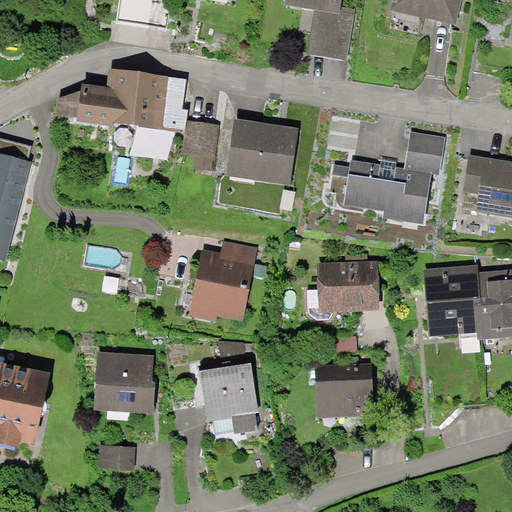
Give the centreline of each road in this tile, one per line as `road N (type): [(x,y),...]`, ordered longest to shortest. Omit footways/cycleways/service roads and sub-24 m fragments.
road 1 (tertiary): [(511,122),(154,60),(76,70),(0,106)]
road 2 (residential): [(269,511),(511,443)]
